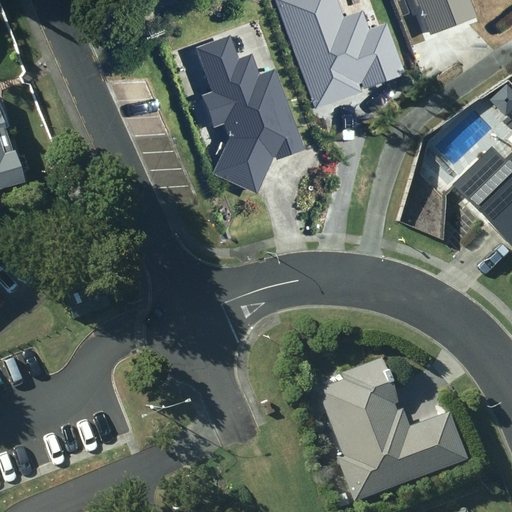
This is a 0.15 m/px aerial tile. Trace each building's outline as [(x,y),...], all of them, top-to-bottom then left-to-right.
[(380,27),(370,0),(279,0),(277,1),(315,109),(407,76),(389,24),(380,27)] [(416,0),(430,37),(469,23),(477,19),(470,0),(416,0)] [(257,194),(306,149),(259,22),(168,56),(214,176),(257,194)] [(0,183),(23,177),(14,148),(11,149),(0,114),(0,183)] [(489,139),(446,183),(511,247),(511,129),(496,146),(489,139)] [(66,291),(74,319),(111,309),(104,281),(66,291)] [(338,382),(319,390),(345,455),(331,461),(348,502),(468,453),(451,411),(410,428),(387,370),(373,375),(368,365),(336,378),(338,382)]
